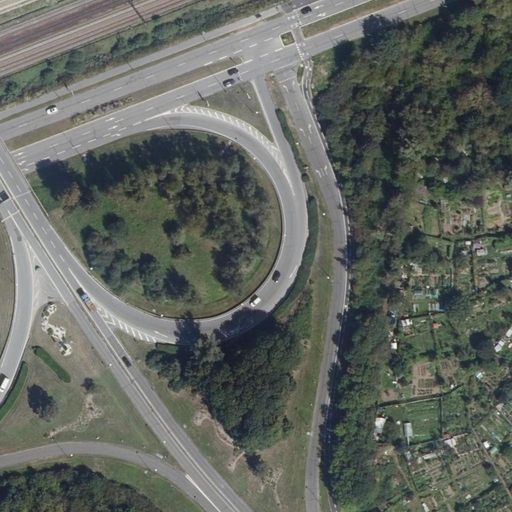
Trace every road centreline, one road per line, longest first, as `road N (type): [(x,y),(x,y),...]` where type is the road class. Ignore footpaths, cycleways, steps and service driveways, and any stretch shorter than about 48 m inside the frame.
road 1 (primary): [(311,511),(310,462),(339,244),(333,201),(277,58)]
road 2 (primary): [(4,202),(223,511)]
road 3 (primary): [(297,220),(293,255),(277,286),(253,312),(214,330),(174,334),(135,319),(65,267)]
road 4 (primary): [(243,511),(182,443),(65,267)]
road 5 (secondary): [(267,33),(0,135)]
road 6 (primary): [(113,124),(188,120),(247,141),(273,168),(297,220)]
road 7 (primary): [(0,462),(60,449),(127,455),(158,468),(210,511)]
road 8 (primary): [(4,202),(22,278),(15,343),(0,382)]
road 9 (secondary): [(277,58),(430,0)]
road 10 (primary): [(254,66),(297,185),(297,220)]
road 11 (secondary): [(113,124),(254,66)]
road 12 (secondary): [(0,167),(113,124)]
